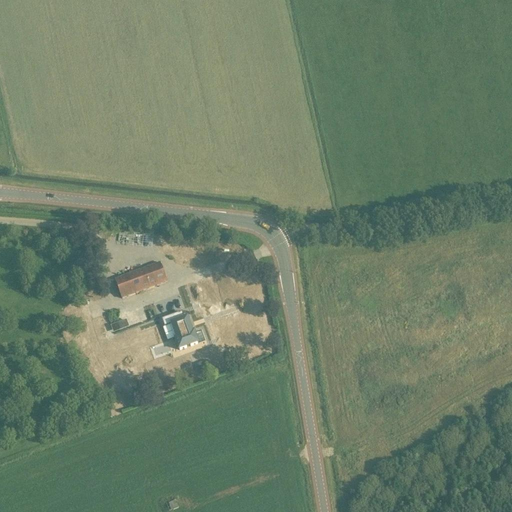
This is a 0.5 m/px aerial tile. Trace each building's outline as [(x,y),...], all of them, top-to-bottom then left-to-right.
[(122,299),(168,282),(161,262),(115,280),(122,299)] [(176,338),(174,339),(179,351),(198,343),(194,332),(192,333),(187,318),(185,319),(182,312),(163,319),(166,327),(171,325),(176,338)] [(126,321),(117,324),(119,331),(129,327),(126,321)] [(207,361),(197,365),(200,372),(210,368),(207,361)] [(175,501),(166,505),(169,511),(178,508),(175,501)]
